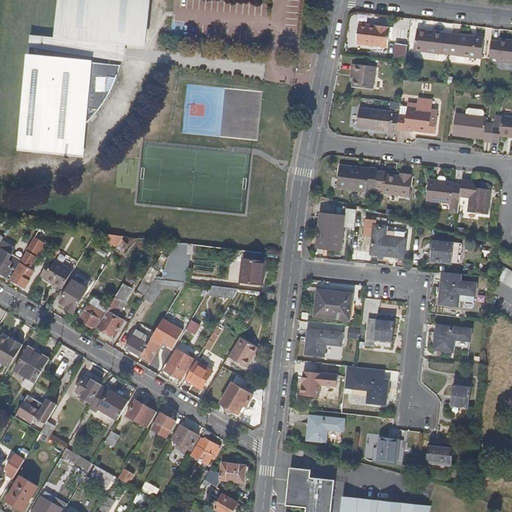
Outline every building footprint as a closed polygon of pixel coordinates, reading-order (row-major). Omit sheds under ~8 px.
[(150,0),(60,0),(56,40),(31,38),(29,52),(24,106),(19,149),(84,155),(89,110),(100,111),(107,101),(113,92),(108,92),(110,76),(118,78),(122,65),(111,64),(112,58),(113,46),(115,36),(148,39),(150,1),(150,0)] [(387,47),(390,28),(359,24),(357,44),(387,47)] [(449,55),(451,35),(416,31),(414,51),(449,55)] [(481,58),(483,39),(451,35),(449,55),(481,58)] [(511,65),(511,43),(498,42),(498,45),(490,44),(488,60),(496,61),(495,63),(511,65)] [(118,58),(120,47),(113,46),(112,58),(118,58)] [(352,87),(373,90),(375,67),(352,64),(351,73),(353,73),(352,87)] [(113,92),(118,78),(110,76),(108,92),(113,92)] [(398,122),(399,115),(391,115),(391,112),(359,108),(357,128),(395,133),(396,132),(397,130),(398,122)] [(427,133),(430,110),(407,108),(406,116),(399,115),(398,122),(397,130),(404,132),(404,130),(411,131),(427,133)] [(466,110),(465,115),(483,117),(483,112),(482,110),(468,108),(466,110)] [(465,115),(455,114),(452,135),(483,139),(483,142),(491,143),(493,124),(485,123),(486,118),(483,117),(465,115)] [(494,117),(493,124),(491,143),(499,144),(499,137),(511,138),(511,117),(501,117),(501,118),(494,117)] [(376,171),(377,171),(339,166),(337,186),(366,189),(367,187),(374,188),(376,171)] [(409,195),(411,174),(402,173),(401,176),(385,174),(386,172),(376,171),(374,188),(381,189),(381,191),(409,195)] [(459,196),(461,185),(454,185),(454,183),(429,180),(426,200),(451,203),(452,201),(459,202),(459,196)] [(487,216),(490,190),(482,189),(471,188),(471,182),(461,181),(461,185),(459,196),(469,197),(467,213),(487,216)] [(330,214),(319,213),(316,248),(340,251),(342,231),(329,230),(330,214)] [(342,231),(343,215),(330,214),(329,230),(342,231)] [(373,226),(370,254),(402,258),(405,230),(373,226)] [(118,247),(125,237),(111,235),(108,242),(118,247)] [(16,247),(5,239),(2,245),(0,247),(3,248),(12,254),(16,247)] [(453,242),(432,240),(430,261),(451,263),(453,242)] [(187,283),(191,244),(177,243),(170,256),(175,256),(172,281),(185,282),(187,283)] [(30,268),(41,250),(32,244),(28,251),(29,252),(22,263),(30,268)] [(16,270),(22,260),(12,254),(3,248),(0,252),(0,271),(8,277),(14,269),(16,270)] [(263,284),(267,253),(244,250),(241,282),(263,284)] [(62,289),(74,270),(57,260),(55,263),(51,260),(42,276),(62,289)] [(27,272),(30,268),(22,263),(19,268),(27,272)] [(31,281),(25,277),(27,272),(19,268),(12,280),(26,289),(31,281)] [(511,272),(510,271),(503,283),(511,287),(511,272)] [(473,302),(474,284),(457,281),(458,274),(442,272),(438,303),(457,306),(458,301),(473,302)] [(145,297),(153,285),(152,284),(145,280),(137,292),(145,297)] [(114,338),(125,321),(114,314),(122,300),(125,302),(133,289),(124,283),(114,299),(105,315),(97,327),(114,338)] [(210,285),(209,295),(236,296),(236,286),(210,285)] [(73,314),(85,295),(70,286),(60,302),(67,306),(65,309),(73,314)] [(317,288),(314,314),(348,318),(351,292),(317,288)] [(80,318),(88,306),(84,304),(77,316),(80,318)] [(94,329),(101,317),(93,313),(95,310),(88,306),(80,318),(79,321),(94,329)] [(366,318),(364,342),(371,342),(372,343),(372,341),(390,343),(392,321),(384,320),(384,315),(374,314),(374,319),(366,318)] [(151,362),(162,343),(161,343),(164,338),(176,344),(184,329),(173,323),(167,333),(158,327),(148,344),(141,357),(151,362)] [(206,348),(211,350),(221,328),(216,326),(206,348)] [(468,341),(470,330),(437,327),(434,350),(452,352),(453,340),(468,341)] [(339,346),(341,335),(306,331),(304,354),(323,356),(324,345),(339,346)] [(141,357),(148,344),(133,335),(126,347),(141,357)] [(0,363),(9,368),(23,345),(10,337),(8,340),(1,336),(0,338),(0,363)] [(247,367),(259,347),(240,336),(229,356),(247,367)] [(15,370),(35,383),(49,360),(41,355),(41,356),(28,349),(15,370)] [(194,361),(177,350),(165,371),(181,381),(194,361)] [(203,387),(214,368),(198,359),(187,378),(196,383),(203,387)] [(385,404),(387,381),(373,379),(375,369),(355,367),(352,388),(367,390),(366,402),(385,404)] [(335,385),(336,374),(302,370),(300,394),(318,396),(320,383),(335,385)] [(91,403),(101,385),(100,384),(101,382),(95,378),(94,381),(91,379),(90,381),(83,377),(75,391),(81,395),(81,397),(91,403)] [(193,387),(196,383),(187,378),(186,379),(185,382),(193,387)] [(469,380),(452,378),(449,406),(466,407),(469,380)] [(253,395),(233,384),(221,404),(239,414),(240,412),(243,413),(253,395)] [(118,420),(129,401),(103,386),(90,407),(97,412),(99,409),(118,420)] [(26,399),(17,413),(33,422),(35,418),(45,423),(56,404),(47,398),(43,404),(28,395),(26,399)] [(148,428),(157,412),(138,401),(128,417),(148,428)] [(177,421),(162,413),(151,430),(166,439),(177,421)] [(342,431),(343,420),(309,416),(306,439),(325,442),(327,430),(342,431)] [(48,437),(55,425),(47,422),(40,433),(48,437)] [(190,451),(200,436),(182,425),(181,425),(172,441),(177,444),(175,448),(182,452),(184,448),(190,451)] [(114,448),(123,432),(114,426),(105,443),(114,448)] [(220,451),(214,446),(214,444),(208,440),(211,433),(205,429),(200,438),(202,439),(192,455),(209,465),(213,459),(214,459),(220,451)] [(380,438),(377,462),(403,465),(405,449),(402,449),(403,441),(380,438)] [(450,466),(452,440),(434,438),(434,441),(434,444),(426,443),(424,463),(450,466)] [(92,463),(66,448),(62,455),(88,471),(92,463)] [(7,474),(14,478),(24,460),(25,460),(15,454),(6,469),(9,471),(7,474)] [(113,475),(92,463),(88,471),(86,474),(106,486),(113,475)] [(244,482),(246,466),(222,463),(221,477),(221,480),(244,482)] [(330,511),(334,481),(310,478),(298,477),(299,469),(290,468),(286,505),(310,508),(309,511),(330,511)] [(136,475),(124,469),(122,471),(133,478),(136,475)] [(311,470),(299,469),(298,477),(310,478),(311,470)] [(130,485),(133,478),(122,471),(118,478),(130,485)] [(216,486),(221,477),(210,471),(205,479),(216,486)] [(37,486),(20,476),(6,500),(24,510),(37,486)] [(233,511),(239,503),(218,491),(213,499),(219,503),(216,509),(221,511),(233,511)] [(108,511),(115,501),(111,498),(112,496),(109,494),(98,511),(108,511)] [(63,511),(64,511),(42,498),(33,511),(63,511)] [(372,511),(374,500),(350,498),(349,510),(358,511),(358,510),(365,510),(365,511),(369,511),(372,511)]
